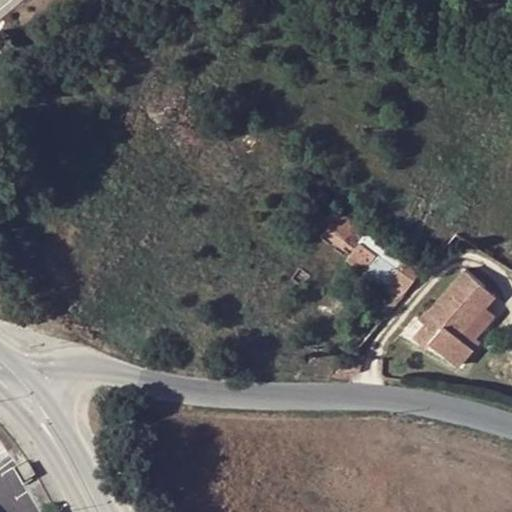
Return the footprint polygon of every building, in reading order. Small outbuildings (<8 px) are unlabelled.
[(355,243),(328,221),(316,236),(344,257),(355,243)] [(373,294),(393,264),(357,240),(355,243),(344,257),(337,268),(373,294)] [(425,270),(401,254),(393,264),(373,294),(392,307),(425,270)] [(489,292),(460,268),(425,309),(428,312),(409,333),(421,343),(424,340),(453,363),(468,344),(456,333),(489,292)] [(468,344),(501,302),(489,292),(456,333),(468,344)] [(35,477),(26,466),(18,473),(27,484),(35,477)]
